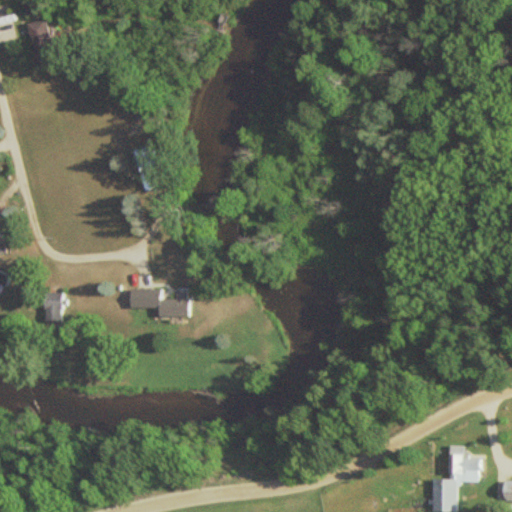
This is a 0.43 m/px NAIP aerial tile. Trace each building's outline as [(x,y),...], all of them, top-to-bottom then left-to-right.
[(9,274),(0,271),(0,284),(5,286),(9,274)] [(127,309),(152,309),(152,291),(127,291),(127,309)] [(185,294),(173,294),(173,300),(155,300),(155,317),(185,317),(185,294)] [(43,321),(59,321),(59,305),(43,305),(43,321)] [(432,479),(430,511),(454,511),(455,482),(480,483),(481,458),(461,458),(461,452),(448,452),(447,479),(432,479)] [(511,502),(511,480),(500,481),(500,502),(511,502)]
